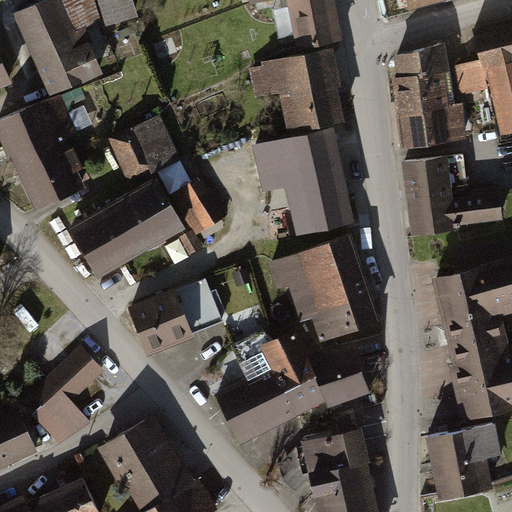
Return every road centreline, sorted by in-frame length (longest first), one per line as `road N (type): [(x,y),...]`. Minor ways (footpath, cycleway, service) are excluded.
road 1 (residential): [(403,511),(405,394),(371,40)]
road 2 (residential): [(273,511),(0,212)]
road 3 (residential): [(371,40),(511,1)]
